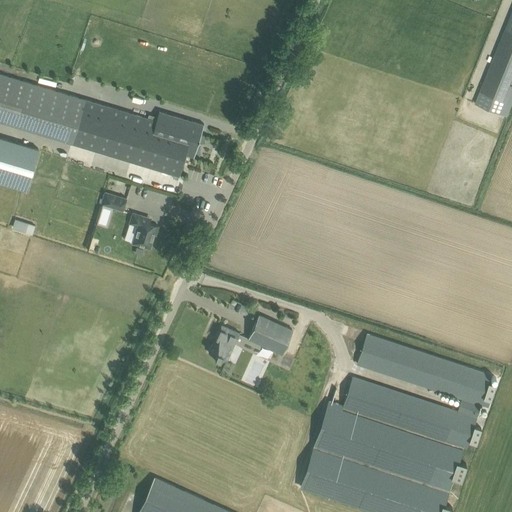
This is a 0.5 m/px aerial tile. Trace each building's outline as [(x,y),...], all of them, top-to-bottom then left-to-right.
[(511,12),(480,91),(501,100),(511,103),(511,12)] [(0,72),(0,120),(72,142),(96,149),(169,172),(178,174),(185,154),(193,156),(193,157),(194,157),(197,145),(199,145),(200,144),(205,144),(205,137),(200,136),(204,124),(203,123),(203,124),(159,111),(157,117),(156,120),(148,118),(109,106),(85,99),(0,72)] [(0,181),(26,190),(39,149),(0,137),(0,181)] [(126,198),(105,192),(101,203),(123,210),(126,198)] [(146,216),(133,212),(129,223),(137,225),(132,242),(150,247),(154,235),(155,235),(156,232),(155,232),(156,228),(157,228),(158,226),(144,221),(146,216)] [(15,218),(12,227),(32,234),(36,225),(15,218)] [(230,309),(244,314),(247,304),(233,300),(230,309)] [(282,354),(293,328),(259,313),(248,338),(262,345),(282,354)] [(221,324),(208,352),(215,355),(213,358),(219,361),(220,357),(227,360),(239,332),(221,324)] [(491,374),(366,332),(356,363),(461,398),(457,410),(352,375),(342,405),(342,407),(461,447),(466,449),(469,441),(476,444),(481,428),(474,426),(481,404),(488,406),(496,384),(488,381),(491,374)] [(457,460),(461,447),(342,407),(342,405),(331,401),(324,423),(302,488),(374,511),(449,511),(452,506),(442,503),(451,476),(461,479),(466,463),(457,460)] [(231,511),(156,477),(139,511),(231,511)]
